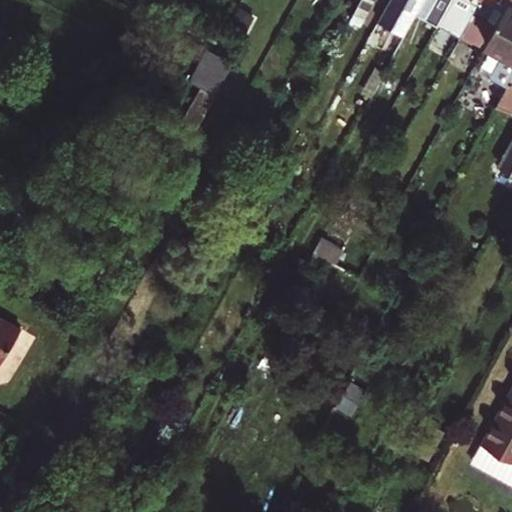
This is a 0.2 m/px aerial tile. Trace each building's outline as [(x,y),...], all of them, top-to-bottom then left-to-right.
[(370,0),(360,0),(348,21),(356,25),(370,0)] [(454,0),(436,0),(426,18),(440,26),(442,22),(454,0)] [(479,0),(454,0),(442,22),(462,32),(479,0)] [(479,0),(462,32),(485,45),(487,41),(510,0),(479,0)] [(511,1),(510,0),(487,41),(503,50),(496,61),(511,70),(511,1)] [(486,79),(496,61),(503,50),(487,41),(485,45),(471,71),(486,79)] [(511,76),(497,103),(511,110),(511,76)] [(178,126),(192,134),(214,95),(200,87),(178,126)] [(511,173),(511,146),(501,167),(511,173)] [(0,356),(17,329),(0,318),(0,356)] [(511,382),(478,444),(511,462),(511,382)] [(511,462),(478,444),(468,461),(511,485),(511,462)]
